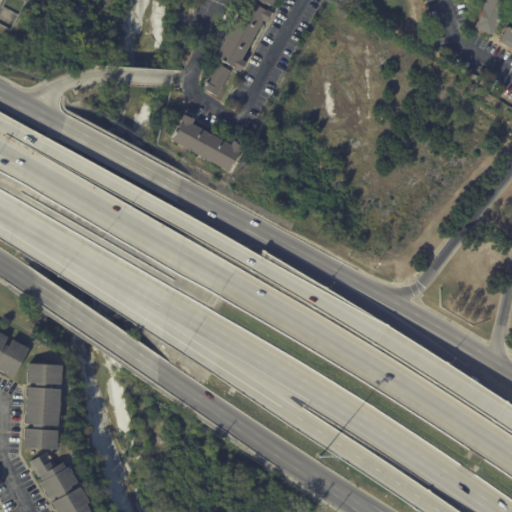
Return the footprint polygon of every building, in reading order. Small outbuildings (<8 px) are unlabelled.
[(259,25),(240,60),(245,63),(242,69),(241,68),(239,73),(213,59),(245,0),(265,10),(266,9),(271,12),(269,17),(267,23),(262,21),(259,25)] [(504,0),(489,37),(472,29),(474,23),(475,24),(481,12),(480,12),(484,0),(504,0)] [(511,53),(497,44),(506,29),(511,32),(511,20),(511,18),(511,53)] [(230,72),(217,97),(202,89),(216,64),(230,72)] [(230,145),(233,140),(239,144),(239,145),(243,147),(239,153),(238,152),(228,171),(168,139),(182,114),(186,116),(187,116),(193,119),(190,123),(230,145)] [(28,349),(11,379),(0,372),(0,334),(7,338),(3,345),(7,346),(11,340),(28,349)] [(59,366),(58,385),(50,385),(50,389),(57,390),(55,427),(52,427),(52,431),(55,431),(54,450),(21,448),(22,429),(26,429),(26,425),(23,424),(25,387),(29,387),(29,383),(25,383),(26,364),(59,366)] [(52,511),(48,504),(55,500),(53,496),(46,500),(37,483),(40,482),(29,461),(46,452),(54,466),(60,463),(63,469),(66,468),(75,484),(68,488),(70,491),(77,488),(86,504),(83,505),(86,511),(52,511)]
